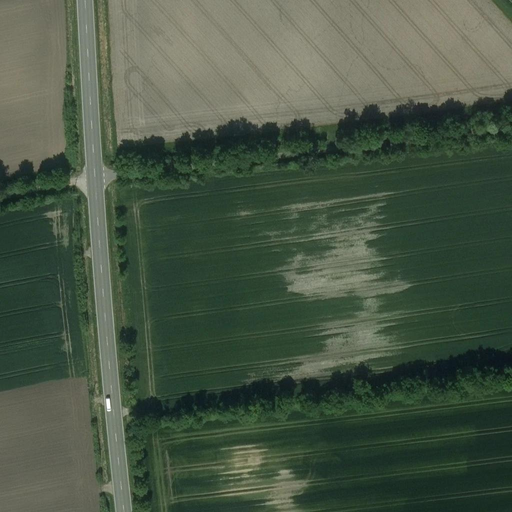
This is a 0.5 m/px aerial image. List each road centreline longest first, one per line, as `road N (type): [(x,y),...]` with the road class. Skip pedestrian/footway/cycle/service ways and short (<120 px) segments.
road 1 (unclassified): [(94,178),(511,126)]
road 2 (secondary): [(123,511),(94,178)]
road 3 (secondary): [(94,178),(83,0)]
